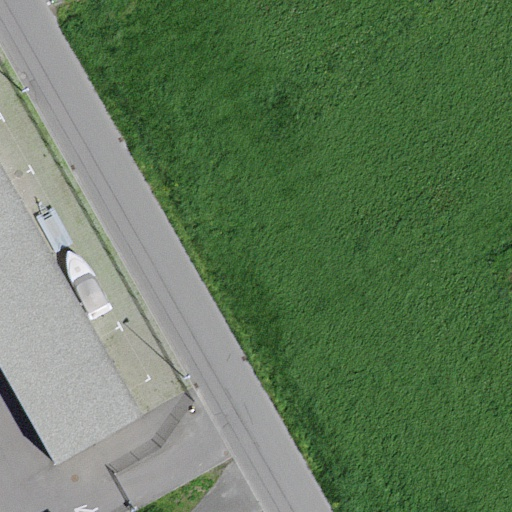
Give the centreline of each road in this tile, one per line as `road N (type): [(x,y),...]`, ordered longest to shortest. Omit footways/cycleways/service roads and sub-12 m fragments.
road 1 (unclassified): [(15,0),(303,511)]
road 2 (unknown): [(243,406),(63,511)]
